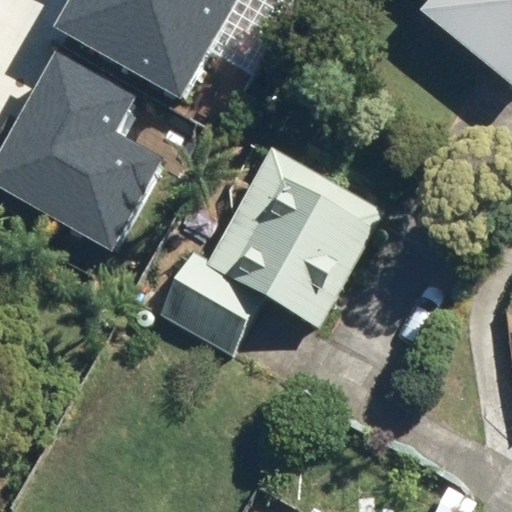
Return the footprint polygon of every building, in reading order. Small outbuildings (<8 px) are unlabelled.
[(233,0),(72,0),(57,28),(180,96),(233,0)] [(511,0),(440,0),(425,19),(511,87),(511,0)] [(133,95),(56,52),(0,152),(0,187),(110,248),(160,159),(112,133),(133,95)] [(394,222),(277,152),(207,267),(194,259),(159,317),(243,368),(278,309),(325,338),(394,222)] [(481,511),(454,496),(444,511),(481,511)]
